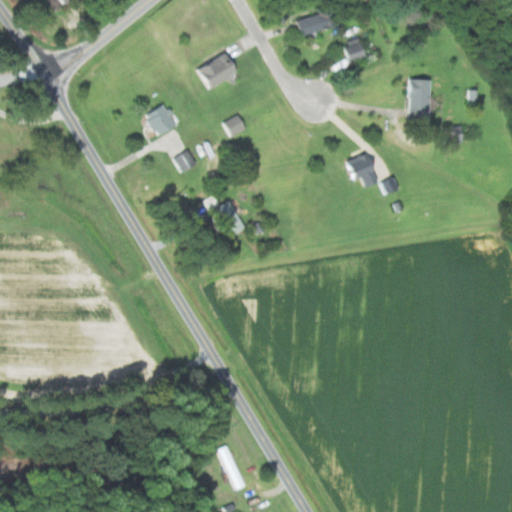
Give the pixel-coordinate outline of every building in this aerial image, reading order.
[(296,36),(317,30),(313,14),(291,21),(296,36)] [(338,46),(344,64),(361,58),(355,40),(338,46)] [(201,90),(231,74),(220,54),(190,69),(201,90)] [(424,119),(425,80),(404,80),(403,118),(424,119)] [(140,114),(150,136),(169,127),(159,105),(140,114)] [(242,130),(234,115),(218,122),(225,138),(242,130)] [(360,189),(374,182),(361,154),(339,165),(346,180),(354,177),(360,189)] [(206,208),(222,236),(239,226),(223,199),(206,208)]
